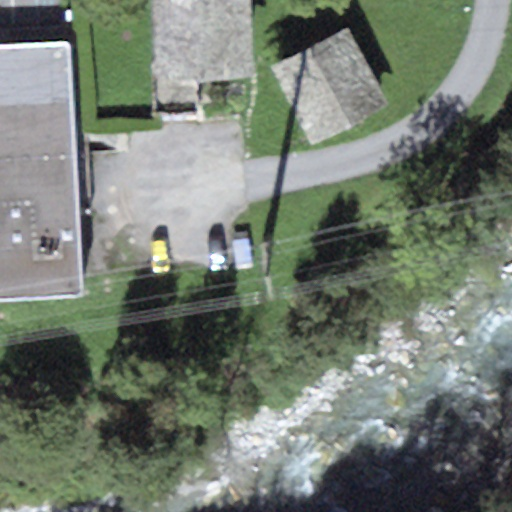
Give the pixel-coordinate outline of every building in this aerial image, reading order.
[(153,0),(154,10),(251,6),(250,0),(153,0)] [(251,6),(154,10),(157,118),(198,116),(197,79),(253,78),(251,6)] [(346,34),(274,68),(311,144),(383,110),(346,34)] [(0,201),(69,198),(61,51),(0,53),(0,201)] [(69,198),(0,201),(0,301),(74,298),(69,198)]
